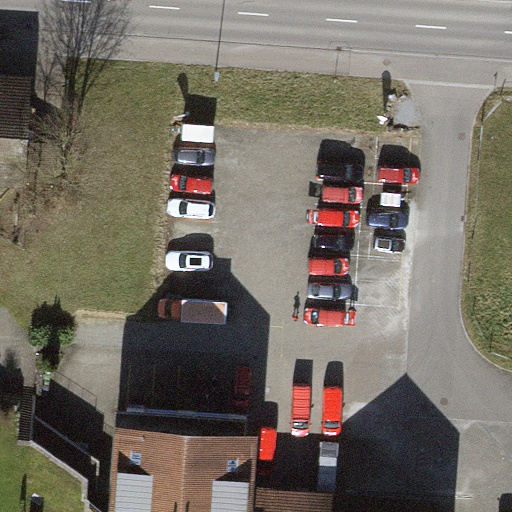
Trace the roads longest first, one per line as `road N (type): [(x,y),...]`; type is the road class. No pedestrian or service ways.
road 1 (residential): [(451,29),(425,392),(502,398),(511,408)]
road 2 (secondary): [(451,29),(53,0)]
